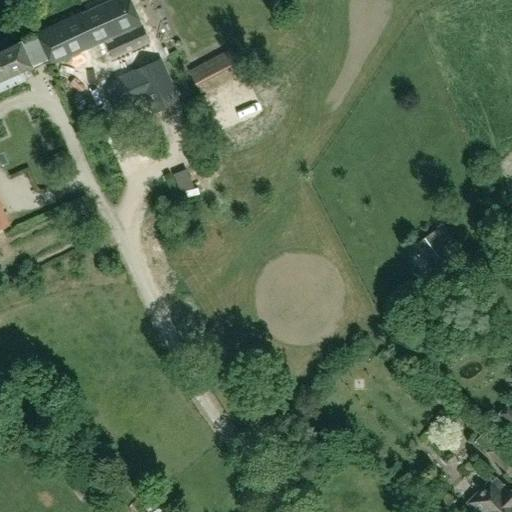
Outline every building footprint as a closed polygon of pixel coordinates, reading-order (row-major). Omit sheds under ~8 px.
[(179,100),(160,59),(158,55),(157,56),(132,0),(116,0),(38,35),(51,65),(107,40),(117,64),(131,58),(136,70),(115,79),(106,93),(113,108),(129,109),(138,96),(144,93),(153,113),(179,100)] [(0,91),(27,79),(24,71),(31,68),(33,67),(21,42),(12,46),(4,43),(0,45),(0,91)] [(232,50),(189,73),(203,99),(246,75),(232,50)] [(432,233),(417,244),(435,270),(451,259),(432,233)] [(511,406),(510,405),(500,416),(511,427),(511,406)] [(511,470),(511,457),(498,443),(486,431),(476,441),(509,474),(511,470)] [(468,463),(459,467),(455,457),(436,465),(450,496),(477,484),(468,463)] [(511,511),(511,490),(509,488),(507,489),(498,479),(492,484),(491,483),(470,504),(478,511),(511,511)]
